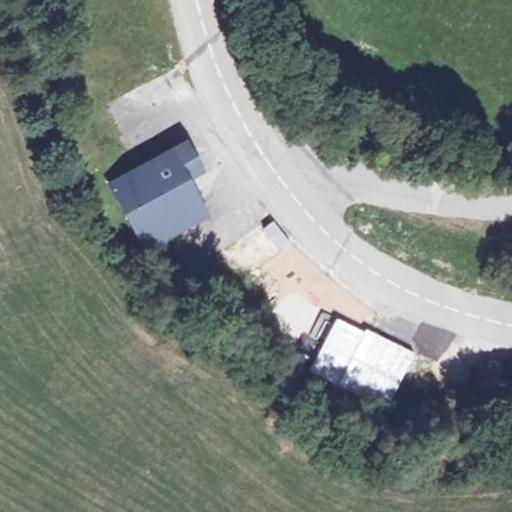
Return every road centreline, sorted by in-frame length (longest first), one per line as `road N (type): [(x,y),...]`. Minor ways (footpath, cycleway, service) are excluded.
road 1 (unclassified): [(266,163),(310,223),(361,265),(423,303),(511,326)]
road 2 (unclassified): [(266,163),(459,203),(511,205)]
road 3 (unclassified): [(266,163),(225,95),(188,0)]
